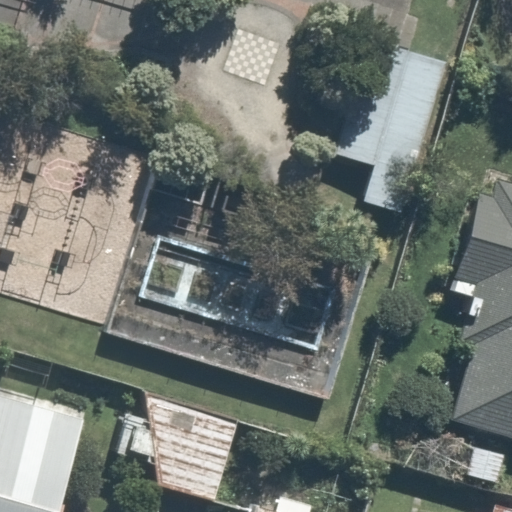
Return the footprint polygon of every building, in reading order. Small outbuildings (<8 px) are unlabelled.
[(433,76),(349,50),(302,204),(386,229),(433,76)] [(511,171),(494,167),(487,192),(458,184),(434,270),(454,276),(438,336),(460,342),(439,421),(511,441),(511,171)] [(55,511),(82,400),(0,380),(0,511),(55,511)] [(224,413),(132,390),(109,478),(201,502),(224,413)] [(511,511),(511,509),(479,501),(476,511),(511,511)] [(272,511),(238,503),(235,511),(272,511)]
